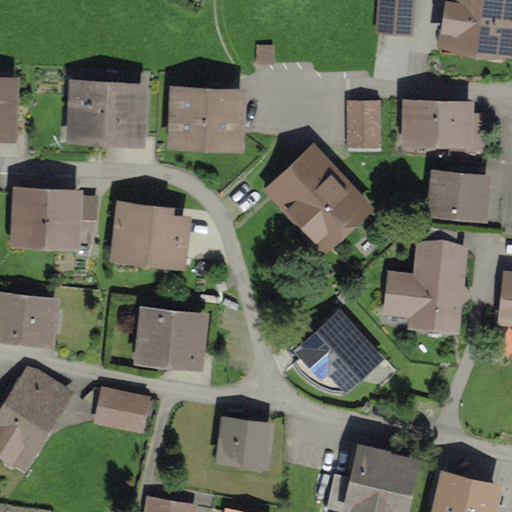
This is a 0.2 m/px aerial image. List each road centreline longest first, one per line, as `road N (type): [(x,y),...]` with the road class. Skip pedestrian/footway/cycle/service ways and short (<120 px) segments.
road 1 (residential): [(0,354),(282,402),(511,458)]
road 2 (residential): [(511,95),(401,90),(262,98)]
